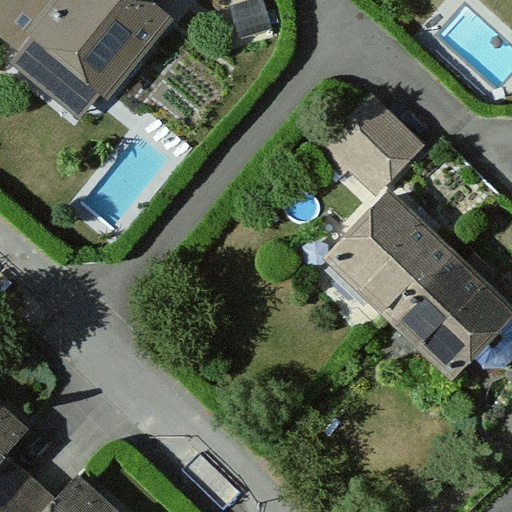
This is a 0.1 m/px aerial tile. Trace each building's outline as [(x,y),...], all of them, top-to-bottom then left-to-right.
[(0,0),(0,24),(20,0),(0,0)] [(20,0),(0,24),(0,38),(18,54),(8,66),(78,125),(98,100),(103,104),(171,23),(142,0),(20,0)] [(271,32),(262,0),(253,0),(228,7),(238,42),(271,32)] [(365,91),(311,147),(339,173),(344,167),(369,190),(417,140),(365,91)] [(378,311),(444,242),(382,182),(316,252),(378,311)] [(444,242),(378,311),(444,373),(510,303),(444,242)] [(511,363),(502,374),(511,384),(511,363)] [(0,511),(4,511),(34,480),(8,456),(32,430),(0,401),(0,511)] [(59,503),(34,480),(4,511),(120,511),(82,477),(59,503)]
